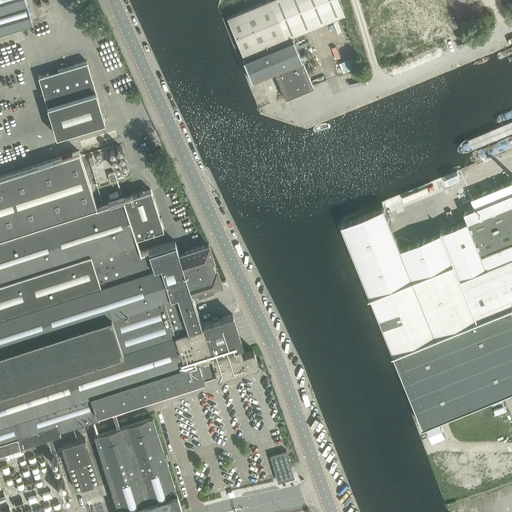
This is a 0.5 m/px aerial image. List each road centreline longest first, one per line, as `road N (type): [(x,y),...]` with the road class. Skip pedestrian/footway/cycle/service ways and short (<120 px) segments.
road 1 (tertiary): [(333,511),(274,348),(113,0)]
road 2 (unclassified): [(300,121),(511,29)]
